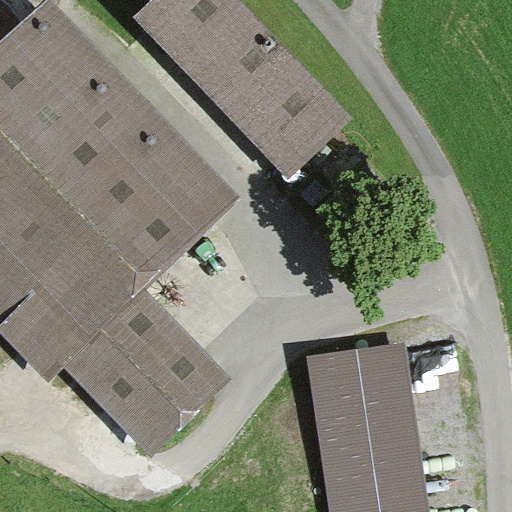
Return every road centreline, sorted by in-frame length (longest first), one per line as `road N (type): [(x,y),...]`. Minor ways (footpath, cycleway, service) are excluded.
road 1 (unclassified): [(502,511),(490,344),(445,193),(391,99),(305,0)]
road 2 (track): [(0,451),(32,450),(106,482),(171,487),(209,463),(308,346),(478,293)]
